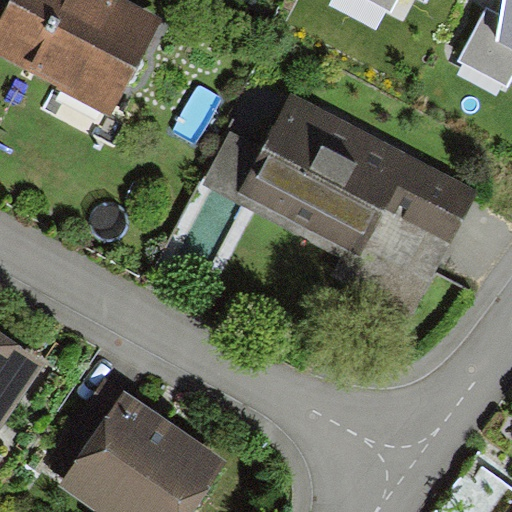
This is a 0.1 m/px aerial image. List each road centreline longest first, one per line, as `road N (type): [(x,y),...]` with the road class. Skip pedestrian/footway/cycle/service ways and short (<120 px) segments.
road 1 (residential): [(0,237),(292,396),(397,468)]
road 2 (residential): [(511,330),(397,468)]
